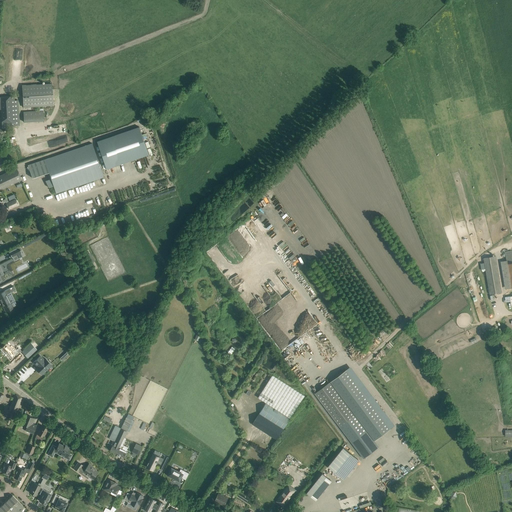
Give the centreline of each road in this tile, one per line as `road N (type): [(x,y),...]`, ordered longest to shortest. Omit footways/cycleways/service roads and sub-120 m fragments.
road 1 (unclassified): [(207,511),(115,463),(0,377)]
road 2 (unknown): [(306,511),(368,469),(394,429),(345,352)]
